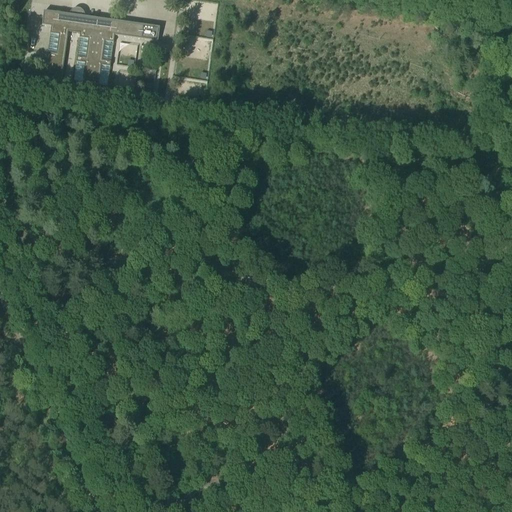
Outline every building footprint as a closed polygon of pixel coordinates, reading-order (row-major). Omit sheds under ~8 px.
[(135,7),(133,22),(152,25),(154,10),(135,7)] [(44,13),(42,26),(51,28),(44,79),(61,81),(68,33),(80,35),(73,83),(107,88),(114,36),(158,43),(160,29),(82,18),(83,13),(73,12),(72,17),(44,13)] [(158,14),(158,25),(166,25),(166,14),(158,14)] [(180,46),(180,55),(189,55),(189,47),(180,46)] [(185,80),(187,64),(178,63),(176,80),(185,80)]
